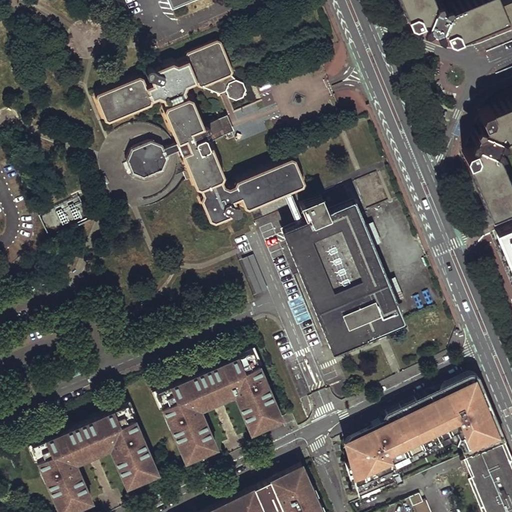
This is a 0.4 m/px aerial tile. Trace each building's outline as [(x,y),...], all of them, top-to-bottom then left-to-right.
[(503,16),(496,0),(452,0),(445,3),(443,0),(442,0),(438,1),(435,7),(433,5),(435,1),(434,0),(396,0),(405,21),(426,29),(447,38),(503,16)] [(511,21),(511,0),(496,0),(503,16),(506,24),(511,21)] [(96,91),(94,96),(103,117),(108,119),(149,102),(151,97),(157,95),(174,137),(161,142),(149,137),(129,145),(124,157),(130,172),(142,176),(161,168),(167,155),(179,150),(207,217),(213,220),(230,213),(230,211),(235,212),(238,208),(237,206),(233,204),(234,202),(232,199),(238,196),(242,205),(246,206),(300,183),(301,179),(292,156),(288,154),(234,177),(233,181),(226,184),(222,182),(220,177),(222,173),(210,143),(207,144),(206,140),(203,134),(205,133),(207,132),(208,129),(208,127),(206,125),(204,124),(202,123),(202,122),(191,97),(186,94),(184,87),(186,83),(192,80),(219,93),(226,90),(228,96),(234,98),(242,95),(244,89),(241,81),(234,78),(229,73),(231,69),(218,39),(214,37),(185,50),(183,52),(185,57),(175,61),(171,59),(156,65),(154,68),(149,66),(147,67),(146,68),(145,71),(145,73),(150,77),(149,79),(151,81),(143,84),(140,76),(135,74),(96,91)] [(258,100),(236,110),(241,123),(248,124),(266,116),(271,129),(282,131),(290,127),(293,128),(334,110),(326,92),(323,108),(318,95),(296,91),(293,84),(273,81),(261,86),(258,100)] [(511,128),(511,94),(477,109),(469,127),(470,130),(469,134),(466,134),(459,151),(486,212),(511,201),(511,191),(494,149),(498,148),(495,142),(490,140),(491,138),(496,140),(500,138),(498,134),(511,128)] [(225,113),(202,122),(202,123),(204,124),(206,125),(208,127),(208,129),(207,132),(205,133),(203,134),(206,140),(232,129),(225,113)] [(298,201),(305,217),(326,208),(320,193),(298,201)] [(78,196),(48,210),(57,231),(87,218),(78,196)] [(305,217),(282,226),(331,344),(352,335),(378,324),(399,316),(392,299),(383,278),(369,245),(361,224),(350,198),(326,208),(305,217)] [(273,210),(280,208),(278,200),(259,204),(264,223),(275,220),(273,210)] [(371,220),(361,224),(369,245),(379,241),(371,220)] [(511,221),(494,229),(511,272),(511,221)] [(393,274),(383,278),(392,299),(402,295),(393,274)] [(303,295),(288,300),(296,323),(311,318),(303,295)] [(378,324),(352,335),(355,343),(381,332),(378,324)] [(250,344),(230,353),(231,355),(245,349),(251,363),(255,362),(258,361),(250,344)] [(231,355),(170,382),(156,389),(163,403),(158,404),(164,415),(168,413),(172,422),(167,424),(180,453),(189,449),(191,454),(205,448),(203,443),(211,439),(206,426),(202,427),(197,417),(201,416),(197,406),(211,400),(216,398),(220,396),(231,391),(235,401),(239,399),(243,409),(239,411),(245,424),(254,420),(256,426),(267,421),(265,416),(277,410),(264,381),(259,383),(255,374),(260,372),(255,362),(251,363),(245,349),(231,355)] [(352,470),(359,495),(398,481),(502,437),(489,405),(476,374),(475,373),(473,371),(470,371),(466,371),(446,380),(449,387),(440,391),(417,402),(386,416),(379,419),(379,421),(372,424),(371,423),(370,423),(348,434),(351,440),(344,443),(348,457),(350,457),(353,469),(352,470)] [(260,372),(255,374),(259,383),(264,381),(260,372)] [(169,380),(149,389),(156,405),(158,404),(163,403),(156,389),(170,382),(169,380)] [(440,391),(449,387),(446,380),(445,380),(442,382),(440,385),(439,388),(440,391)] [(415,397),(384,411),(386,416),(417,402),(415,397)] [(106,408),(107,410),(122,404),(128,418),(132,417),(134,415),(126,399),(106,408)] [(239,399),(235,401),(239,411),(243,409),(239,399)] [(107,410),(46,437),(33,443),(39,458),(35,459),(40,470),(44,468),(48,477),(44,479),(56,508),(65,504),(68,509),(82,503),(79,498),(88,494),(82,480),(78,482),(74,472),(78,471),(73,461),(87,455),(91,453),(96,451),(107,446),(111,456),(115,454),(119,464),(116,466),(122,479),(130,475),(133,480),(146,474),(144,469),(153,465),(140,436),(136,438),(132,429),(136,427),(132,417),(128,418),(122,404),(107,410)] [(277,410),(265,416),(267,421),(279,416),(277,410)] [(168,413),(164,415),(167,424),(172,422),(168,413)] [(201,416),(197,417),(202,427),(206,426),(201,416)] [(372,424),(379,421),(379,419),(377,416),(369,420),(370,423),(371,423),(372,424)] [(254,420),(245,424),(248,430),(256,426),(254,420)] [(136,427),(132,429),(136,438),(140,436),(136,427)] [(45,434),(25,444),(33,460),(35,459),(39,458),(33,443),(46,437),(45,434)] [(499,438),(464,453),(467,461),(470,469),(505,454),(502,446),(499,438)] [(211,439),(203,443),(205,448),(214,444),(211,439)] [(189,449),(180,453),(183,458),(191,454),(189,449)] [(115,454),(111,456),(116,466),(119,464),(115,454)] [(471,472),(469,473),(485,511),(511,511),(511,469),(505,454),(470,469),(471,472)] [(348,457),(344,458),(348,471),(353,469),(350,457),(348,457)] [(322,511),(299,460),(195,511),(263,511),(280,504),(283,511),(322,511)] [(153,465),(144,469),(146,474),(155,470),(153,465)] [(44,468),(40,470),(44,479),(48,477),(44,468)] [(78,471),(74,472),(78,482),(82,480),(78,471)] [(130,475),(122,479),(124,484),(133,480),(130,475)] [(418,491),(407,496),(414,511),(432,511),(425,496),(421,497),(418,491)] [(88,494),(79,498),(82,503),(90,499),(88,494)]
